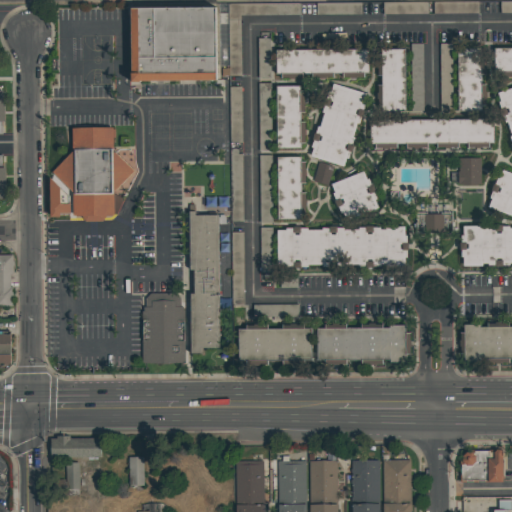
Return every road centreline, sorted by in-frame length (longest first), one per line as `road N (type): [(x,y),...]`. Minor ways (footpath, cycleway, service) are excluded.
road 1 (primary): [(30,421),(323,423)]
road 2 (residential): [(27,37),(29,313)]
road 3 (primary): [(422,391),(180,393)]
road 4 (primary): [(180,393),(31,395)]
